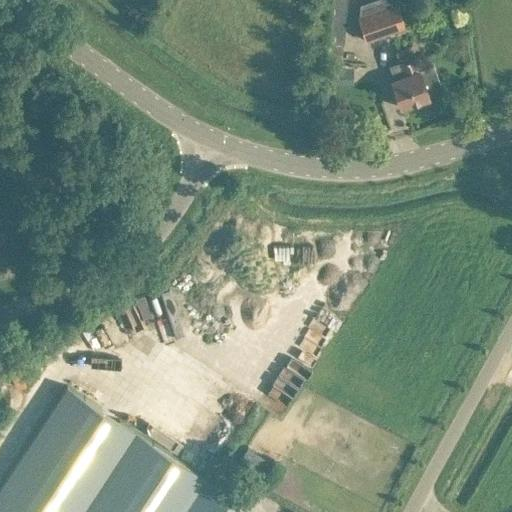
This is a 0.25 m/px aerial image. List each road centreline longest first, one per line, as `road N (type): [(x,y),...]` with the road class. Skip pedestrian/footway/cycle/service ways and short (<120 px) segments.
road 1 (unclassified): [(202,139),(314,172),(385,172),(511,133)]
road 2 (unclassified): [(0,309),(124,259),(163,223),(202,139)]
road 3 (unclassified): [(12,0),(202,139)]
road 4 (unclassified): [(511,330),(410,511)]
